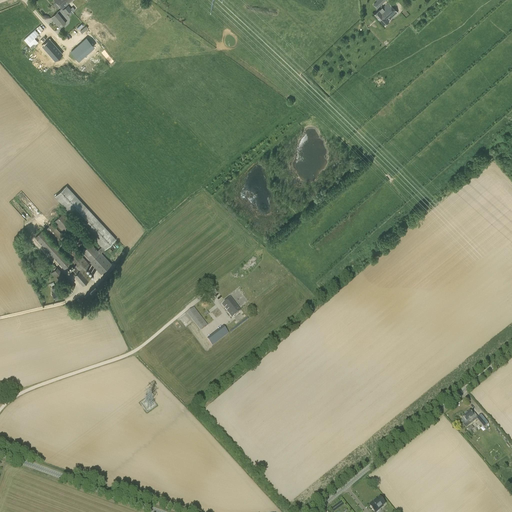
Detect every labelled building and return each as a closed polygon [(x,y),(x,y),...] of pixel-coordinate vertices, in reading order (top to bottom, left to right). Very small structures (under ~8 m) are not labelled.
[(54,0),(56,2),(53,4),(58,8),(60,7),(62,9),(71,0),(54,0)] [(388,2),(375,14),(385,25),(389,21),(389,20),(398,12),(388,2)] [(68,6),(63,10),(66,14),(71,10),(68,6)] [(57,12),(50,18),(55,23),(60,29),(66,23),(57,12)] [(35,30),(24,40),(31,48),(36,44),(32,40),(39,34),(35,30)] [(77,46),(71,52),(77,59),(80,56),(79,55),(82,52),(84,53),(93,45),(86,38),(86,39),(82,42),(84,44),(86,46),(82,50),(78,46),(77,46)] [(44,45),(55,57),(62,52),(51,39),(44,45)] [(102,274),(111,265),(100,253),(104,250),(115,240),(66,186),(54,197),(58,201),(101,248),(98,251),(63,213),(54,222),(53,221),(51,223),(51,224),(44,230),(71,259),(69,260),(43,232),(42,231),(35,237),(64,270),(71,264),(74,267),(70,271),(83,286),(92,277),(85,269),(90,264),(54,226),(56,224),(102,274)] [(67,294),(66,293),(70,291),(74,287),(57,268),(51,273),(61,284),(62,282),(65,285),(59,288),(58,285),(52,288),(53,292),(52,293),(55,300),(63,295),(67,294)] [(240,311),(230,298),(222,305),(232,318),(240,311)] [(188,311),(201,328),(206,324),(193,307),(188,311)] [(228,333),(223,326),(207,339),(212,346),(228,333)] [(464,419),(460,422),(466,428),(477,419),(478,418),(474,413),(472,414),(470,411),(463,417),(464,419)] [(478,418),(477,419),(484,428),(488,424),(481,415),(478,418)] [(371,505),(370,506),(375,511),(376,511),(381,509),(380,508),(385,504),(380,497),(373,503),(373,502),(370,504),(371,505)]
